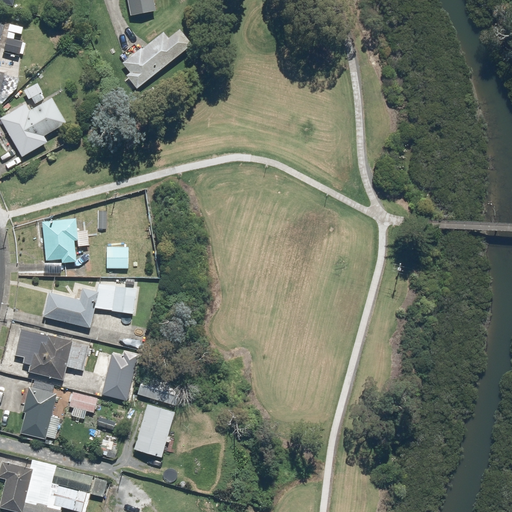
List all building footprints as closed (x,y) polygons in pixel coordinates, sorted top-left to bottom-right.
[(18,0),(17,4),(36,9),(38,0),(18,0)] [(130,0),(133,16),(158,11),(155,0),(130,0)] [(7,73),(0,70),(0,54),(2,45),(0,44),(5,25),(0,24),(0,100),(15,89),(18,78),(6,74),(7,73)] [(139,88),(195,45),(182,29),(171,38),(166,32),(144,49),(143,48),(125,63),(132,72),(128,75),(139,88)] [(8,38),(5,50),(21,54),(24,42),(8,38)] [(47,144),(51,151),(64,144),(56,130),(69,123),(54,98),(31,111),(28,104),(2,119),(6,125),(20,151),(24,157),(47,144)] [(107,228),(107,211),(99,211),(99,228),(107,228)] [(44,221),(46,243),(48,260),(63,258),(63,262),(78,261),(76,239),(80,239),(77,217),(73,218),(44,221)] [(130,246),(108,246),(108,268),(129,268),(130,246)] [(82,259),(82,268),(99,267),(98,258),(82,259)] [(99,283),(98,290),(84,287),(81,299),(50,291),(44,316),(75,323),(91,327),(96,307),(134,313),(137,288),(99,283)] [(64,379),(68,366),(84,370),(90,345),(74,341),(74,340),(39,331),(39,332),(22,328),(16,354),(26,356),(25,362),(32,364),(30,371),(64,379)] [(115,397),(128,400),(138,358),(139,354),(126,351),(125,355),(113,353),(103,394),(115,397)] [(144,375),(139,393),(177,404),(182,385),(144,375)] [(47,438),(52,418),(58,393),(33,387),(30,386),(24,411),(27,412),(22,432),(47,438)] [(99,397),(74,391),(71,406),(95,412),(99,397)] [(114,418),(124,420),(128,402),(118,400),(114,418)] [(177,411),(149,403),(136,448),(164,456),(177,411)] [(32,467),(3,460),(0,472),(0,476),(7,478),(1,506),(22,511),(21,511),(62,511),(63,506),(86,511),(91,493),(105,496),(109,480),(95,477),(95,475),(58,466),(34,460),(32,467)]
